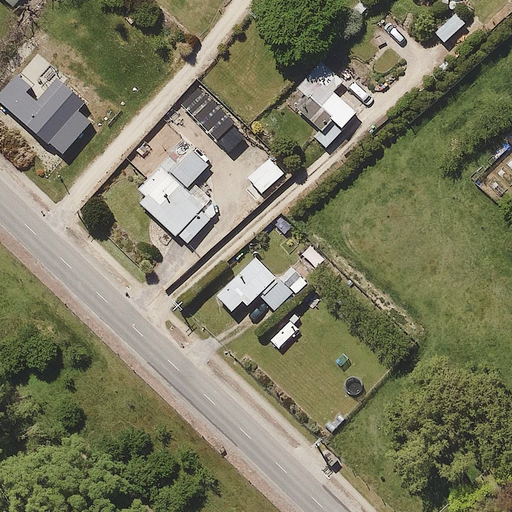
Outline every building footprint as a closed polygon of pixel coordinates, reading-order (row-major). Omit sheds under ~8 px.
[(313,54),(279,91),(325,133),(359,96),(313,54)] [(10,67),(0,76),(0,89),(60,142),(91,107),(52,71),(33,88),(10,67)] [(200,68),(175,93),(226,140),(249,118),(200,68)] [(159,151),(131,181),(183,232),(213,199),(186,174),(208,152),(188,136),(167,160),(159,151)] [(261,145),(241,163),(255,182),(281,164),(261,145)] [(253,256),(215,294),(240,317),(262,295),(278,307),(304,279),(292,266),(276,278),(253,256)]
